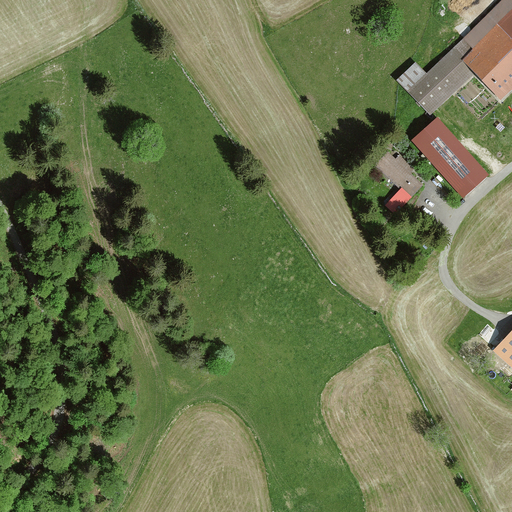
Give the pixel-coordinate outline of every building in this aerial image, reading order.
[(431,116),(477,73),(467,62),(502,28),(511,17),(511,0),(505,0),(409,93),(431,116)] [(511,17),(502,28),(511,37),(511,17)] [(511,91),(511,37),(502,28),(467,62),(477,73),(503,100),(511,91)] [(393,151),(378,168),(401,189),(413,176),(417,171),(393,151)] [(473,168),(470,171),(467,168),(456,180),(469,192),(483,177),(473,168)] [(401,189),(387,206),(401,218),(427,188),(413,176),(401,189)] [(511,335),(498,351),(511,363),(511,335)]
